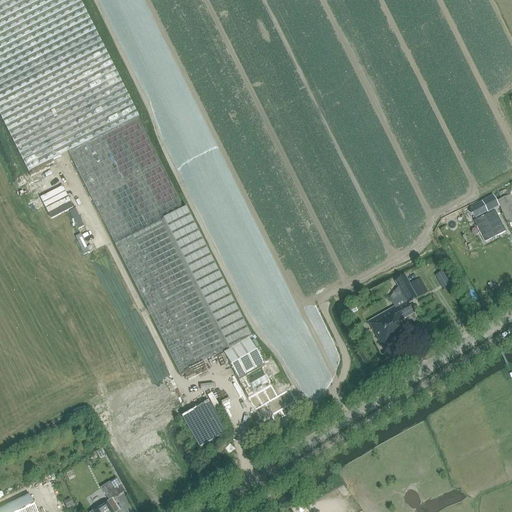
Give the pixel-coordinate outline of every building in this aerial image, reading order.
[(80,0),(0,0),(0,115),(29,173),(69,153),(138,118),(139,118),(80,0)] [(138,118),(67,154),(179,374),(222,353),(249,339),(252,338),(195,224),(187,208),(184,210),(138,118)] [(55,169),(50,172),(78,228),(83,226),(55,169)] [(507,223),(511,221),(511,199),(510,195),(497,201),(507,223)] [(494,211),(473,221),(484,242),(505,232),(494,211)] [(416,280),(414,282),(399,290),(402,295),(390,301),(394,308),(368,322),(383,349),(403,338),(402,336),(409,332),(402,320),(413,314),(408,304),(417,299),(418,301),(426,297),(416,280)] [(249,339),(223,354),(238,381),(261,368),(263,367),(249,339)] [(238,381),(248,398),(271,385),(261,368),(238,381)] [(274,422),(299,408),(289,390),(277,397),(271,386),(249,398),(255,409),(264,404),(274,422)] [(204,404),(181,417),(199,449),(221,436),(204,404)] [(117,511),(120,511),(112,499),(122,493),(114,480),(101,488),(109,501),(91,511),(117,511)] [(37,511),(30,496),(0,510),(0,511),(37,511)]
